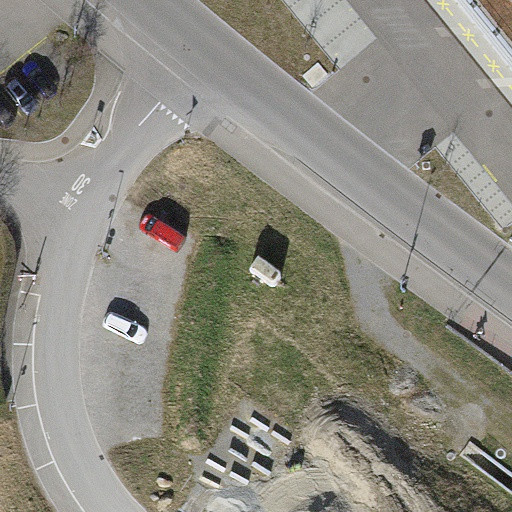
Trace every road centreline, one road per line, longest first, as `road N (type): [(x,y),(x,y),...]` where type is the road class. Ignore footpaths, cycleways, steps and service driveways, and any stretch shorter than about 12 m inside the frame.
road 1 (residential): [(511,283),(205,48)]
road 2 (residential): [(75,200),(55,253),(48,357),(75,462),(110,511)]
road 3 (residential): [(205,48),(75,200)]
